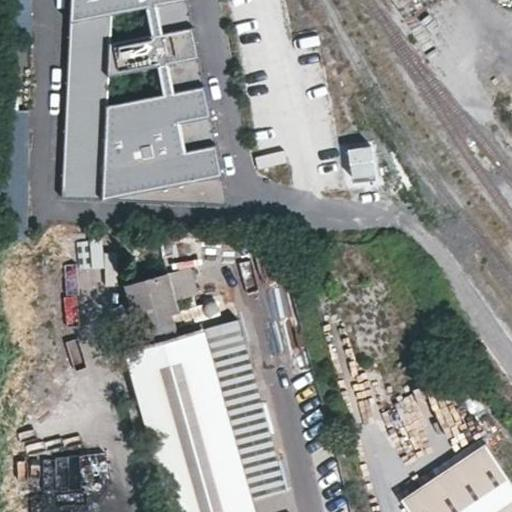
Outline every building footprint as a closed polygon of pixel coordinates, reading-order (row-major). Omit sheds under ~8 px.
[(0,0),(0,33),(33,34),(32,0),(0,0)] [(75,0),(62,194),(227,198),(188,0),(75,0)] [(0,183),(1,223),(27,222),(24,110),(0,110),(0,183)] [(255,511),(253,500),(203,324),(177,331),(175,324),(184,321),(181,310),(176,295),(199,288),(192,262),(169,269),(123,282),(132,314),(135,323),(142,320),(147,340),(141,342),(125,346),(124,347),(139,398),(127,401),(150,478),(160,475),(170,511),(255,511)] [(132,314),(117,319),(125,346),(141,342),(135,323),(132,314)] [(289,490),(239,314),(203,324),(253,500),(289,490)] [(511,511),(511,483),(484,442),(401,497),(410,511),(511,511)]
